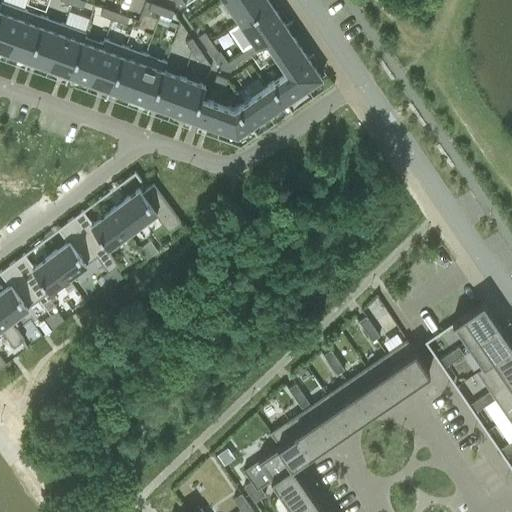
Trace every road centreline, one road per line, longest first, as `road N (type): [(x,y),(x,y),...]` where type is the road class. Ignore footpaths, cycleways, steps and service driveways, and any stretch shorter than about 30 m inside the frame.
road 1 (residential): [(373,72),(242,168),(223,170),(149,142)]
road 2 (residential): [(511,267),(373,72)]
road 3 (residential): [(0,252),(149,142)]
road 4 (residential): [(149,142),(0,88)]
